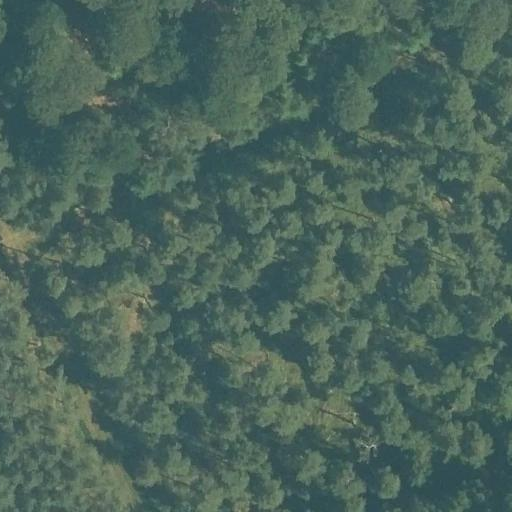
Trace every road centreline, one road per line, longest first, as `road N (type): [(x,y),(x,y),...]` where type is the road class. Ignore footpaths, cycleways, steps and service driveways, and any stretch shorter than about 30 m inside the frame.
road 1 (track): [(511,19),(23,246)]
road 2 (track): [(23,246),(141,511)]
road 3 (track): [(306,511),(511,417)]
